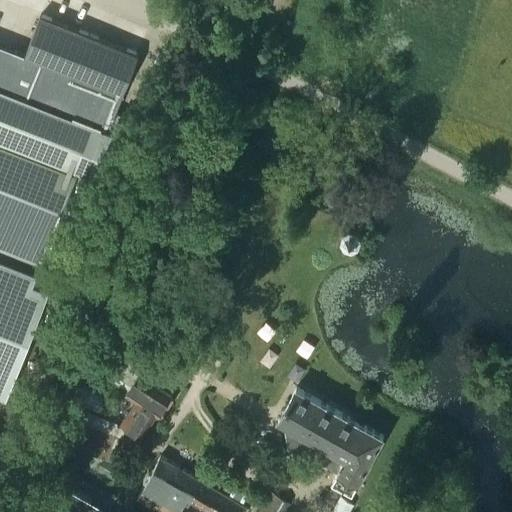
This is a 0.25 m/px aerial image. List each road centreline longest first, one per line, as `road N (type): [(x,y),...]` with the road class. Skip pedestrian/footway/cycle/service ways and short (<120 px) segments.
road 1 (track): [(225,51),(76,369),(63,420),(65,462),(132,511)]
road 2 (unclassified): [(511,201),(119,0)]
